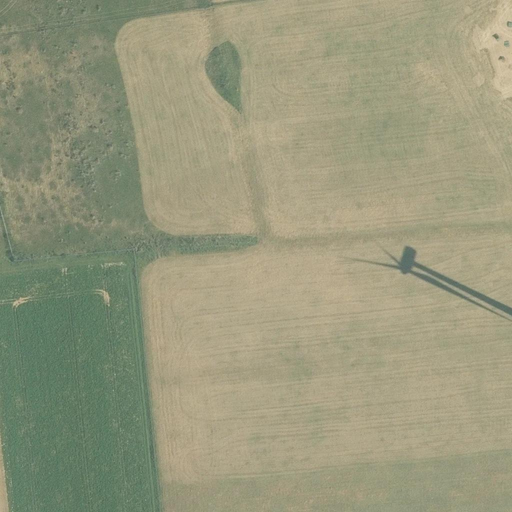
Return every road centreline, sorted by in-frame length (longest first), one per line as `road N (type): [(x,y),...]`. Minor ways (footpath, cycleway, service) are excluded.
road 1 (track): [(511,227),(126,260)]
road 2 (track): [(268,245),(201,0)]
road 3 (track): [(126,260),(152,511)]
road 4 (track): [(126,260),(0,273)]
